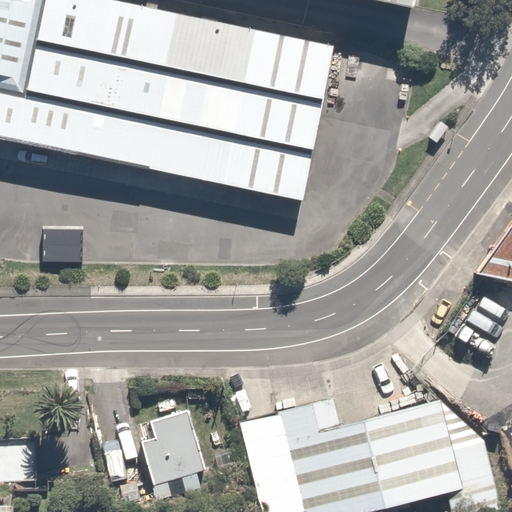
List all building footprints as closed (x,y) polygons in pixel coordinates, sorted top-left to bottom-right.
[(295,66),(0,8),(0,174),(264,226),(295,66)] [(511,282),(511,220),(475,274),(511,282)] [(501,511),(481,437),(437,406),(341,432),(331,396),(268,413),(294,511),(375,511),(436,496),(440,511),(501,511)] [(211,472),(199,426),(190,429),(185,411),(151,420),(156,437),(145,440),(157,486),(211,472)] [(0,477),(32,480),(35,444),(0,441),(0,477)]
